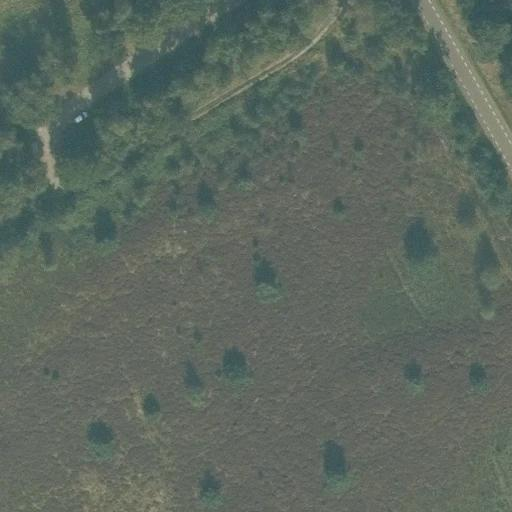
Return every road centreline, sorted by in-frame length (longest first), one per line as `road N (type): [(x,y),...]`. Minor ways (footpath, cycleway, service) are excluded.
road 1 (track): [(349,0),(308,44),(93,175)]
road 2 (tertiary): [(511,156),(422,0)]
